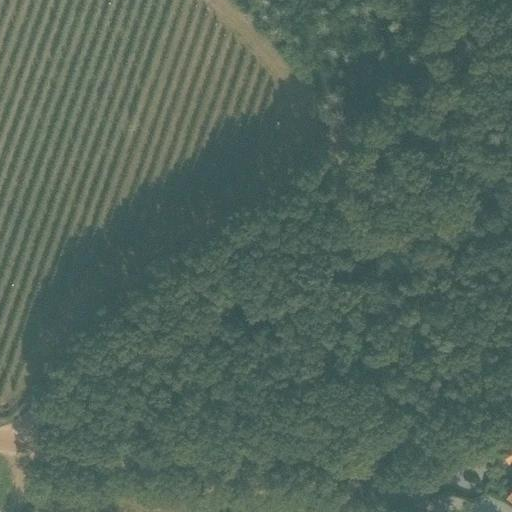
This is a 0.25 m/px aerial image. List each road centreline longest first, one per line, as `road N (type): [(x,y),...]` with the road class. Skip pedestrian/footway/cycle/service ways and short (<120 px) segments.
road 1 (unclassified): [(24,448),(34,415),(86,337),(132,289),(340,136),(511,24)]
road 2 (unclassified): [(412,511),(339,459),(293,452),(95,458),(24,448)]
road 3 (track): [(384,487),(379,384),(340,136)]
